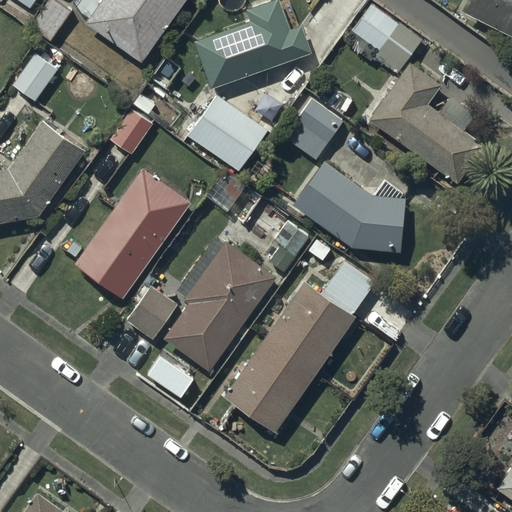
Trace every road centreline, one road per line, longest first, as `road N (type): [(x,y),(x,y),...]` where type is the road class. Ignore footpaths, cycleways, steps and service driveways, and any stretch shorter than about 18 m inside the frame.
road 1 (residential): [(342,511),(511,278)]
road 2 (residential): [(0,353),(223,511)]
